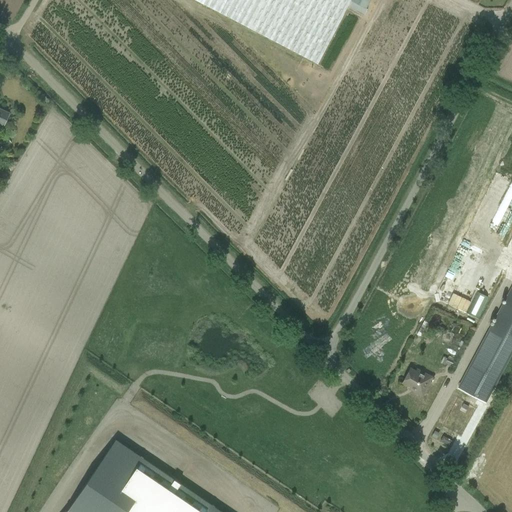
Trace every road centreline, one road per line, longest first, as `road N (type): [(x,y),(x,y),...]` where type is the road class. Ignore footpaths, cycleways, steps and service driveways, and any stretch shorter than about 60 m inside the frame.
road 1 (unclassified): [(325,354),(0,30)]
road 2 (unclassified): [(325,354),(511,5)]
road 3 (unclassified): [(455,487),(325,354)]
